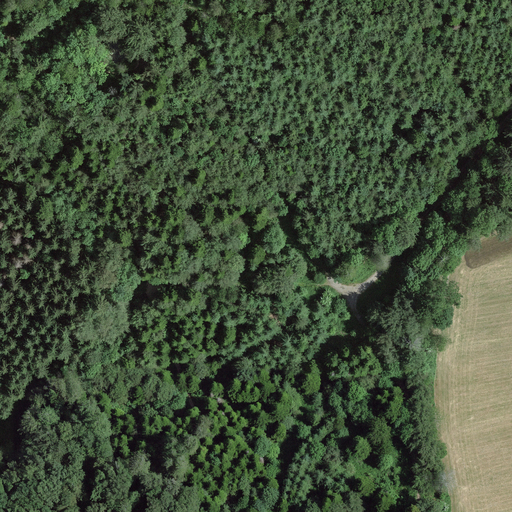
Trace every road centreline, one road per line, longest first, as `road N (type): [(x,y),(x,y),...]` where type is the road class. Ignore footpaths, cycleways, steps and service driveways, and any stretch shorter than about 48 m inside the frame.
road 1 (track): [(155,261),(170,290),(230,511)]
road 2 (track): [(350,299),(308,251),(239,96)]
road 3 (track): [(350,299),(407,398),(435,511)]
road 4 (track): [(330,280),(155,261)]
road 5 (track): [(511,114),(423,220)]
